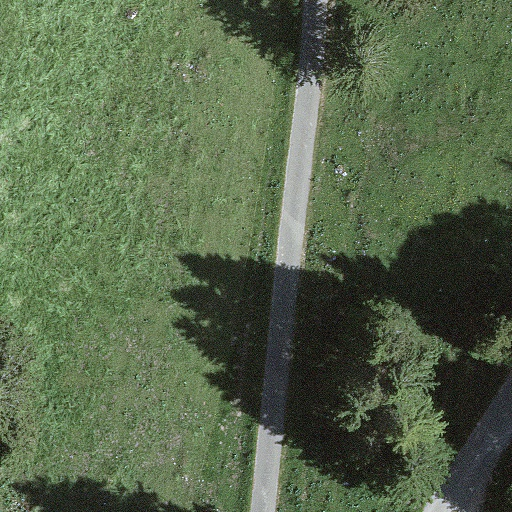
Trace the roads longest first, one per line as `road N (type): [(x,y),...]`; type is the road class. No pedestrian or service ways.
road 1 (track): [(263,511),(305,151),(314,0)]
road 2 (unclassified): [(511,404),(442,511)]
